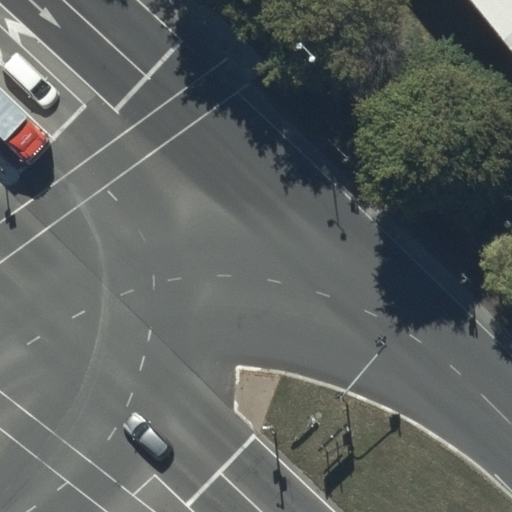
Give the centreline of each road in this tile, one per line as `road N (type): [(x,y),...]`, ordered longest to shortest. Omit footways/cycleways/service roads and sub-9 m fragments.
road 1 (trunk): [(285,211),(511,431)]
road 2 (trunk): [(61,0),(285,211)]
road 3 (tertiary): [(77,341),(285,211)]
road 4 (tertiary): [(285,211),(131,394)]
road 5 (trunk): [(257,511),(131,394)]
road 6 (tertiary): [(131,394),(15,511)]
